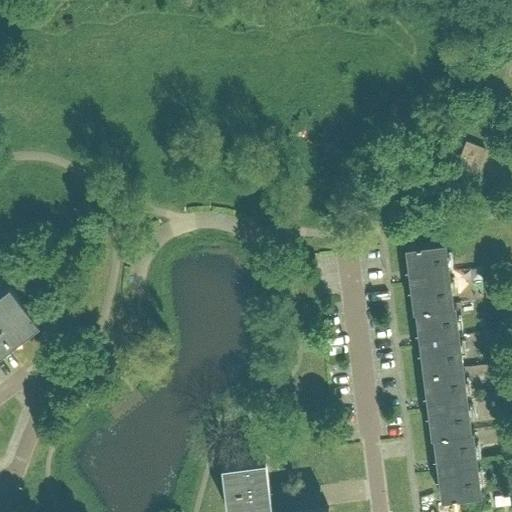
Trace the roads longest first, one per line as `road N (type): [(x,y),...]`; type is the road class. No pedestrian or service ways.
road 1 (residential): [(381,511),(348,252)]
road 2 (residential): [(7,484),(42,403),(18,376),(0,391)]
